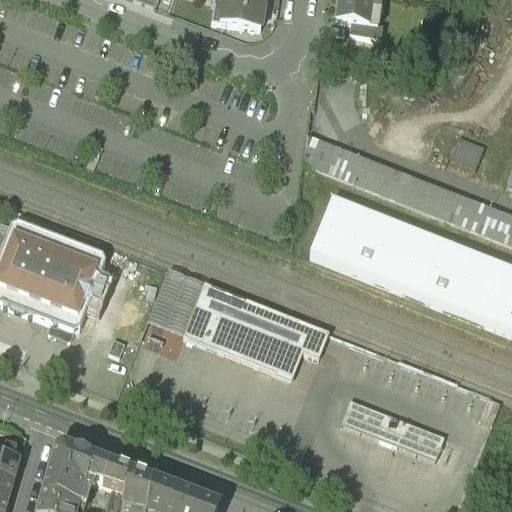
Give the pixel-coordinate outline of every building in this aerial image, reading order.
[(159,0),(131,0),(130,4),(154,13),(159,0)] [(223,0),(222,13),(214,12),(211,28),(223,30),(224,29),(238,31),(238,33),(259,36),(264,0),(223,0)] [(380,0),(338,0),(334,26),(357,29),(376,32),(376,31),(380,0)] [(376,32),(357,29),(356,41),(380,45),(382,32),(376,31),(376,32)] [(481,155),(456,145),(447,167),(473,176),(481,155)] [(487,217),(305,146),(302,171),(477,240),(487,217)] [(311,263),(511,342),(511,278),(332,208),(311,263)] [(511,226),(487,217),(477,240),(511,253),(511,226)] [(65,236),(32,223),(27,234),(61,247),(65,236)] [(0,228),(0,257),(10,233),(0,228)] [(0,257),(0,310),(2,311),(4,315),(7,313),(27,321),(28,325),(32,323),(50,330),(47,338),(48,340),(68,347),(70,346),(73,338),(79,335),(104,270),(101,263),(94,260),(61,247),(27,234),(17,230),(10,233),(0,257)] [(99,250),(65,236),(61,247),(94,260),(99,250)] [(203,291),(167,277),(146,330),(147,330),(182,344),(203,291)] [(317,336),(203,291),(182,344),(288,386),(299,360),(306,362),(317,336)] [(124,351),(113,346),(107,360),(118,364),(124,351)] [(499,410),(487,405),(478,427),(491,431),(499,410)] [(386,423),(349,408),(340,431),(377,445),(386,423)] [(405,430),(386,423),(377,445),(396,453),(405,430)] [(443,445),(405,430),(396,453),(434,467),(443,445)] [(0,483),(13,487),(18,467),(12,465),(15,455),(4,452),(1,463),(0,462),(0,483)] [(108,470),(61,452),(54,456),(42,500),(81,511),(83,511),(87,498),(82,497),(85,486),(100,491),(108,470)] [(146,511),(147,509),(146,509),(150,487),(108,470),(100,491),(113,496),(124,499),(121,511),(146,511)] [(13,487),(0,483),(0,504),(7,507),(13,487)] [(214,511),(150,487),(146,509),(147,509),(146,511),(214,511)] [(121,511),(124,499),(113,496),(106,511),(121,511)] [(81,511),(42,500),(38,511),(81,511)]
